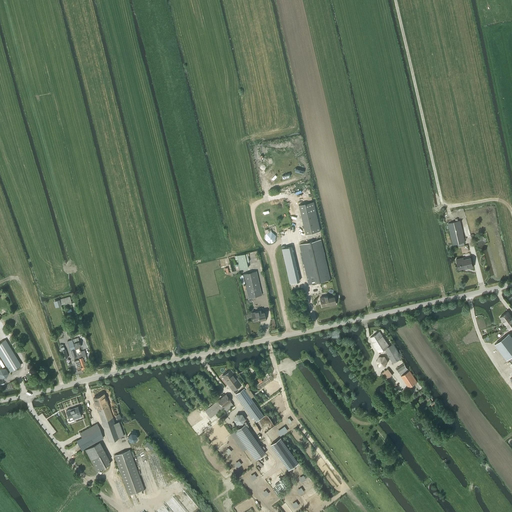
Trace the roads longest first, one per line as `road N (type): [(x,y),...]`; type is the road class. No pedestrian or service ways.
road 1 (unclassified): [(0,401),(511,284)]
road 2 (track): [(511,213),(498,199),(442,206),(395,0)]
road 3 (track): [(15,274),(62,386)]
